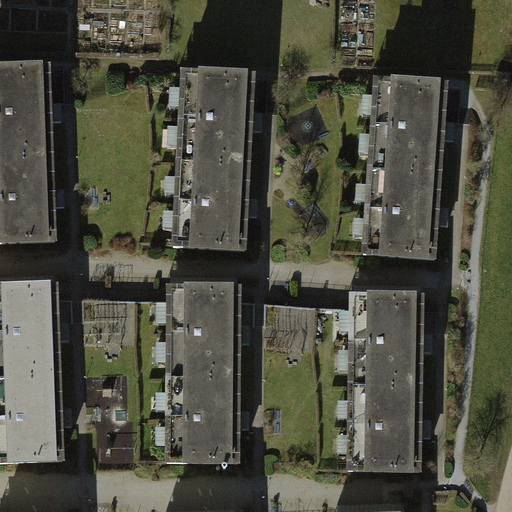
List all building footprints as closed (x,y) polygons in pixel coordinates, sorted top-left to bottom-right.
[(0,70),(0,160),(51,159),(50,117),(48,69),(0,70)] [(180,75),(177,165),(248,168),(249,126),(251,78),(180,75)] [(373,83),(367,172),(439,177),(442,132),(445,88),(373,83)] [(53,201),(51,159),(0,160),(0,244),(54,243),(53,201)] [(246,209),(248,168),(177,165),(173,248),(244,251),(246,209)] [(436,220),(439,177),(367,172),(362,256),(434,261),(436,220)] [(0,289),(0,379),(59,378),(57,335),(56,288),(0,289)] [(166,289),(166,379),(238,380),(238,337),(238,289),(166,289)] [(349,298),(348,388),(420,389),(421,346),(421,299),(349,298)] [(60,419),(59,378),(0,379),(0,463),(61,462),(60,419)] [(238,421),(238,380),(166,379),(166,464),(238,464),(238,421)] [(420,430),(420,389),(348,388),(347,471),(419,472),(420,430)]
